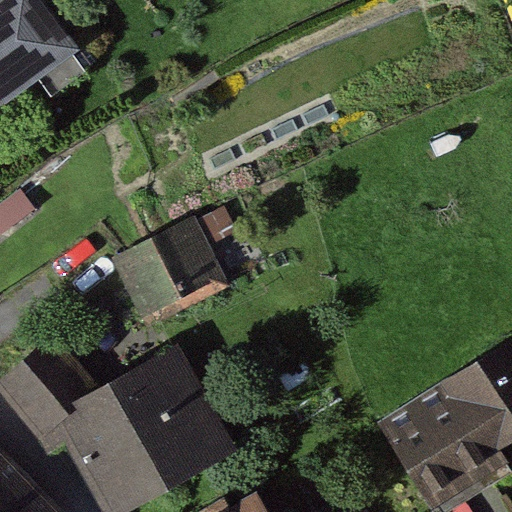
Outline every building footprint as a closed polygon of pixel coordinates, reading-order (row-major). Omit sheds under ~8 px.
[(59,0),(12,0),(0,9),(0,112),(7,122),(99,53),(59,0)] [(208,216),(120,261),(149,316),(237,272),(208,216)] [(58,342),(6,380),(64,446),(78,439),(124,511),(136,511),(253,447),(192,348),(106,390),(58,342)] [(511,350),(388,421),(440,511),(447,511),(511,475),(511,460),(505,449),(511,445),(511,350)] [(0,511),(48,511),(0,464),(0,511)] [(289,511),(277,490),(237,511),(289,511)]
